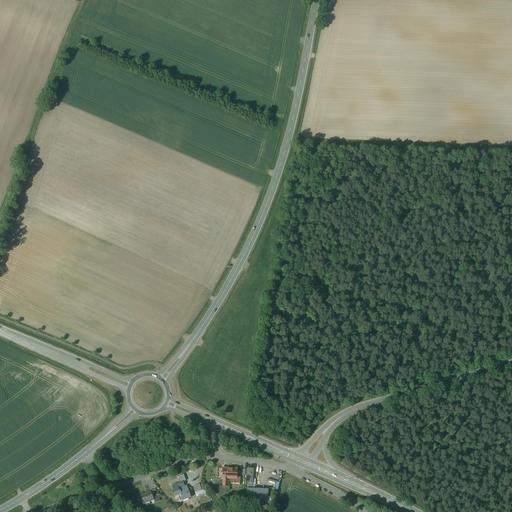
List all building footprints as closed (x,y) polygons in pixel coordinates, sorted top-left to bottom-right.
[(237,468),(223,468),(222,478),(223,478),(223,486),(228,486),(228,478),(230,479),(231,483),(240,483),(240,479),(236,479),(237,468)] [(268,490),(252,489),(253,476),(247,476),(246,502),(268,502),(268,490)] [(278,488),(280,488),(281,482),(269,479),(268,481),(279,483),(278,488)] [(199,484),(193,486),(196,492),(202,490),(199,484)] [(187,486),(179,489),(180,493),(181,496),(183,500),(191,497),(187,486)] [(155,489),(150,491),(150,492),(153,500),(159,498),(155,489)] [(150,492),(141,495),(144,503),(153,500),(150,492)]
